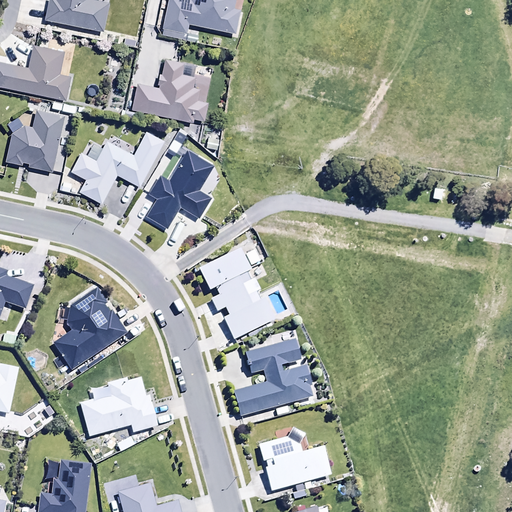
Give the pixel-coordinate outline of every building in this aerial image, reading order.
[(49,0),(44,23),(103,35),(109,8),(88,3),(88,0),(49,0)] [(236,40),(241,16),(233,13),(235,2),(234,0),(190,0),(190,4),(172,0),(161,0),(155,30),(162,39),(186,44),(189,31),(236,40)] [(5,69),(1,90),(66,104),(71,82),(58,80),(63,57),(33,51),(28,74),(5,69)] [(137,88),(132,112),(192,126),(193,121),(203,123),(207,107),(196,105),(198,95),(191,93),(194,82),(181,80),(183,68),(165,64),(161,79),(160,78),(157,89),(159,90),(159,93),(137,88)] [(140,191),(164,146),(146,136),(133,161),(106,146),(96,165),(80,156),(70,176),(85,183),(79,196),(102,208),(117,179),(140,191)] [(241,252),(199,272),(209,295),(216,292),(220,300),(213,304),(219,317),(227,313),(230,320),(224,323),(233,342),(275,322),(265,300),(252,306),(240,279),(251,274),(241,252)] [(250,269),(260,265),(254,253),(245,257),(250,269)] [(7,275),(0,272),(0,322),(5,324),(10,310),(26,315),(34,289),(6,280),(7,275)] [(53,347),(70,373),(126,337),(97,293),(70,310),(67,328),(71,335),(53,347)] [(294,344),(246,358),(251,377),(264,373),(268,386),(234,396),(241,420),(311,400),(308,389),(310,388),(305,370),(284,377),(281,369),(300,364),(294,344)] [(0,416),(9,418),(18,372),(0,369),(0,416)] [(110,399),(80,407),(89,441),(131,430),(133,437),(157,430),(149,400),(146,401),(140,381),(127,385),(126,382),(107,388),(110,399)] [(287,441),(259,449),(264,467),(267,466),(268,472),(266,472),(273,500),(291,495),(289,491),(332,479),(325,451),(303,457),(300,449),(287,441)] [(86,511),(90,469),(61,466),(59,483),(53,482),(52,499),(40,498),(38,511),(86,511)] [(179,511),(178,505),(156,511),(149,487),(118,496),(122,511),(179,511)]
